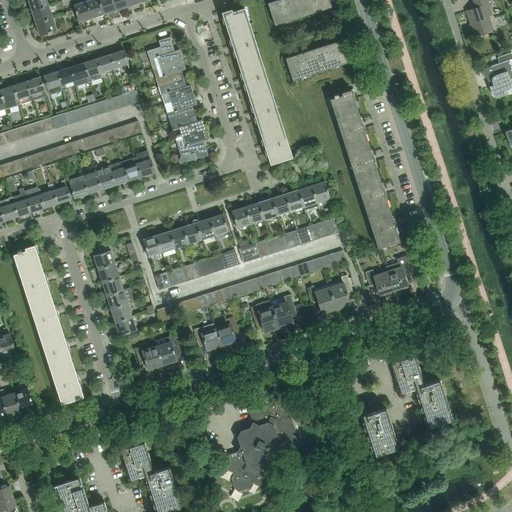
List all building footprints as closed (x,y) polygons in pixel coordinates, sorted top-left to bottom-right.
[(27,0),(31,12),(48,6),(46,0),(27,0)] [(103,14),(98,0),(90,0),(86,1),(91,18),(103,14)] [(115,10),(111,0),(98,0),(103,14),(115,10)] [(125,0),(111,0),(115,10),(127,6),(125,0)] [(274,25),(302,15),(297,0),(275,0),(267,3),(274,25)] [(329,0),(297,0),(302,15),(331,6),(329,0)] [(472,24),(470,25),(473,36),(491,30),(487,16),(491,15),(488,5),(491,4),(490,0),(473,0),(476,8),(468,11),(472,24)] [(91,18),(86,1),(73,5),(79,22),(91,18)] [(31,12),(35,24),(52,18),(48,6),(31,12)] [(228,31),(249,24),(244,7),(232,11),(231,8),(220,12),(221,17),(223,17),(228,31)] [(39,35),(56,30),(52,18),(35,24),(39,35)] [(260,57),(249,24),(228,31),(233,45),(230,46),(232,50),(234,50),(238,64),(260,57)] [(157,57),(160,66),(182,59),(178,49),(174,50),(169,36),(158,40),(160,46),(147,51),(150,59),(157,57)] [(342,40),(314,49),(321,71),(349,62),(342,40)] [(123,49),(109,53),(114,68),(112,68),(114,74),(119,72),(117,67),(127,63),(123,49)] [(292,80),(321,71),(314,49),(285,58),(292,80)] [(109,53),(96,58),(101,72),(99,72),(101,78),(106,76),(104,71),(112,68),(114,68),(109,53)] [(511,56),(511,53),(497,58),(499,63),(511,58),(511,56)] [(271,90),(260,57),(238,64),(243,78),(241,79),(243,84),(245,83),(249,97),(271,90)] [(96,58),(83,62),(88,76),(86,77),(87,82),(92,81),(90,75),(99,72),(101,72),(96,58)] [(493,85),(489,86),(491,94),(493,96),(494,97),(497,98),(499,97),(506,95),(505,91),(509,89),(510,88),(511,87),(511,85),(511,84),(510,80),(511,79),(511,77),(511,73),(508,61),(511,59),(511,58),(499,63),(491,66),(494,76),(493,77),(492,78),(491,79),(491,81),(493,85)] [(156,78),(159,86),(183,78),(181,70),(185,69),(182,59),(160,66),(163,75),(156,78)] [(79,85),(87,82),(86,77),(88,76),(83,62),(69,66),(74,81),(72,81),(74,86),(79,85)] [(61,85),(59,85),(61,91),(66,89),(64,84),(72,81),(74,81),(69,66),(56,71),(61,85)] [(51,88),(59,85),(61,85),(56,71),(43,75),(48,89),(50,94),(53,93),(51,88)] [(39,76),(26,81),(30,95),(28,95),(30,101),(45,96),(39,76)] [(168,92),(171,101),(193,94),(190,85),(185,86),(183,78),(159,86),(161,94),(168,92)] [(26,81),(13,85),(17,99),(14,99),(16,105),(30,101),(28,95),(30,95),(26,81)] [(17,99),(13,85),(0,88),(0,91),(4,103),(2,104),(4,109),(9,107),(7,102),(14,99),(17,99)] [(334,113),(356,106),(351,89),(333,95),(333,97),(329,98),(334,113)] [(136,90),(130,92),(133,103),(139,101),(136,90)] [(282,123),(271,90),(249,97),(254,111),(252,112),(254,116),(256,116),(260,130),(282,123)] [(130,92),(123,94),(127,105),(133,103),(130,92)] [(123,94),(117,96),(120,107),(127,105),(123,94)] [(167,113),(170,121),(194,113),(192,105),(196,104),(193,94),(171,101),(174,110),(167,113)] [(117,96),(110,98),(114,109),(120,107),(117,96)] [(110,98),(104,100),(107,111),(114,109),(110,98)] [(104,100),(97,102),(101,113),(107,111),(104,100)] [(97,102),(90,104),(94,116),(101,113),(97,102)] [(90,104),(84,106),(88,118),(94,116),(90,104)] [(84,106),(77,109),(81,120),(88,118),(84,106)] [(367,140),(356,106),(334,113),(345,147),(367,140)] [(81,120),(77,109),(71,111),(74,122),(81,120)] [(71,111),(64,113),(67,124),(74,122),(71,111)] [(52,117),(55,128),(67,124),(64,113),(52,117)] [(180,127),(183,136),(204,129),(201,119),(197,121),(194,113),(170,121),(173,129),(180,127)] [(49,130),(55,128),(52,117),(45,119),(49,130)] [(45,119),(40,121),(43,132),(49,130),(45,119)] [(135,134),(141,132),(137,120),(132,122),(135,134)] [(40,121),(33,123),(37,134),(43,132),(40,121)] [(135,134),(132,122),(126,124),(130,135),(135,134)] [(33,123),(27,125),(31,136),(37,134),(33,123)] [(293,157),(282,123),(260,130),(265,144),(263,145),(264,149),(266,149),(271,164),(293,157)] [(130,135),(126,124),(120,126),(124,137),(130,135)] [(27,125),(21,127),(25,138),(31,136),(27,125)] [(124,137),(120,126),(114,128),(118,139),(124,137)] [(21,127),(15,129),(18,140),(25,138),(21,127)] [(118,139),(114,128),(109,129),(112,141),(118,139)] [(15,129),(9,131),(12,142),(18,140),(15,129)] [(112,141),(109,129),(103,131),(107,143),(112,141)] [(196,158),(208,155),(203,140),(207,139),(204,129),(183,136),(186,145),(179,147),(182,156),(181,156),(179,160),(180,164),(193,160),(195,160),(196,159),(196,158)] [(9,131),(2,133),(6,144),(12,142),(9,131)] [(107,143),(103,131),(97,133),(101,145),(107,143)] [(101,145),(97,133),(92,135),(95,146),(101,145)] [(95,146),(92,135),(86,137),(90,148),(95,146)] [(90,148),(86,137),(80,139),(84,150),(90,148)] [(84,150),(80,139),(74,141),(78,152),(84,150)] [(378,173),(367,140),(345,147),(356,180),(378,173)] [(78,152),(74,141),(69,142),(72,154),(78,152)] [(72,154),(69,142),(63,144),(67,156),(72,154)] [(67,156),(63,144),(57,146),(61,158),(67,156)] [(61,158),(57,146),(52,148),(55,159),(61,158)] [(55,159),(52,148),(46,150),(50,161),(55,159)] [(50,161),(46,150),(40,152),(44,163),(50,161)] [(44,163),(40,152),(35,154),(38,165),(44,163)] [(137,156),(134,157),(141,176),(154,171),(150,158),(149,158),(147,153),(145,153),(147,159),(138,162),(137,156)] [(38,165),(35,154),(29,155),(33,167),(38,165)] [(33,167),(29,155),(23,157),(27,169),(33,167)] [(27,169),(23,157),(17,159),(21,170),(27,169)] [(123,160),(121,161),(128,180),(141,176),(134,157),(132,158),(134,163),(125,166),(123,160)] [(21,170),(17,159),(12,161),(15,172),(21,170)] [(15,172),(12,161),(6,163),(10,174),(15,172)] [(110,165),(108,165),(115,184),(128,180),(121,161),(119,162),(120,168),(112,170),(110,165)] [(10,174),(6,163),(0,165),(4,176),(10,174)] [(97,169),(95,170),(101,189),(115,184),(108,165),(105,166),(107,172),(99,174),(97,169)] [(83,174),(82,174),(88,193),(101,189),(95,170),(92,171),(94,176),(86,179),(83,174)] [(389,207),(378,173),(356,180),(367,214),(389,207)] [(75,197),(88,193),(82,174),(79,175),(81,180),(70,184),(75,197)] [(330,197),(324,179),(311,184),(318,206),(319,208),(332,204),(329,197),(330,197)] [(53,184),(51,184),(57,203),(71,199),(67,185),(66,186),(64,180),(61,181),(63,186),(54,189),(53,184)] [(40,188),(38,188),(44,207),(57,203),(51,184),(48,185),(50,190),(41,193),(40,188)] [(318,206),(311,184),(298,188),(303,206),(305,211),(318,206)] [(26,192),(25,193),(31,212),(44,207),(38,188),(35,189),(37,195),(28,198),(26,192)] [(298,188),(285,192),(290,210),(303,206),(298,188)] [(271,197),(277,215),(290,210),(285,192),(271,197)] [(13,196),(11,197),(17,216),(31,212),(25,193),(21,194),(23,199),(15,202),(13,196)] [(0,207),(4,220),(17,216),(11,197),(8,198),(10,203),(2,206),(0,201),(0,207)] [(271,197),(258,201),(264,219),(277,215),(271,197)] [(258,201),(245,205),(251,223),(264,219),(258,201)] [(237,228),(251,223),(245,205),(231,210),(237,228)] [(399,241),(389,207),(367,214),(377,248),(399,241)] [(209,217),(215,235),(228,230),(222,213),(209,217)] [(331,218),(335,232),(341,231),(336,216),(331,218)] [(202,239),(215,235),(209,217),(196,221),(202,239)] [(335,232),(331,218),(325,220),(329,234),(335,232)] [(329,234),(325,220),(319,222),(324,236),(329,234)] [(188,243),(202,239),(196,221),(183,225),(188,243)] [(324,236),(319,222),(313,224),(318,238),(324,236)] [(318,238),(313,224),(308,226),(312,240),(318,238)] [(175,248),(188,243),(183,225),(169,230),(175,248)] [(312,240),(308,226),(302,227),(307,242),(312,240)] [(307,242),(302,227),(296,229),(301,244),(307,242)] [(301,244),(296,229),(290,231),(295,246),(301,244)] [(162,252),(175,248),(169,230),(156,234),(162,252)] [(295,246),(290,231),(285,233),(289,247),(295,246)] [(289,247),(285,233),(279,235),(284,249),(289,247)] [(148,256),(162,252),(156,234),(143,239),(148,256)] [(284,249),(279,235),(273,237),(278,251),(284,249)] [(278,251),(273,237),(267,239),(272,253),(278,251)] [(272,253),(267,239),(262,241),(266,255),(272,253)] [(266,255),(262,241),(256,243),(261,257),(266,255)] [(250,244),(255,259),(261,257),(256,243),(250,244)] [(12,254),(17,271),(40,264),(35,250),(37,249),(35,244),(24,248),(25,250),(21,251),(20,249),(16,250),(17,253),(12,254)] [(245,246),(249,261),(255,259),(250,244),(245,246)] [(239,248),(244,263),(249,261),(245,246),(239,248)] [(92,255),(97,268),(114,263),(110,249),(92,255)] [(234,266),(240,264),(235,249),(229,251),(234,266)] [(340,263),(345,261),(342,250),(336,251),(340,263)] [(234,266),(229,251),(223,253),(228,267),(234,266)] [(340,263),(336,251),(330,253),(334,265),(340,263)] [(228,267),(223,253),(218,255),(222,269),(228,267)] [(334,265),(330,253),(324,255),(328,267),(334,265)] [(222,269),(218,255),(212,257),(216,271),(222,269)] [(328,267),(324,255),(319,257),(322,268),(328,267)] [(386,267),(387,271),(394,290),(408,285),(404,274),(416,271),(410,255),(398,259),(399,262),(386,267)] [(216,271),(212,257),(206,259),(211,273),(216,271)] [(322,268),(319,257),(313,259),(317,270),(322,268)] [(211,273),(206,259),(200,261),(205,275),(211,273)] [(317,270),(313,259),(307,261),(311,272),(317,270)] [(205,275),(200,261),(195,262),(199,277),(205,275)] [(311,272),(307,261),(301,263),(305,274),(311,272)] [(199,277),(195,262),(189,264),(193,278),(199,277)] [(97,268),(101,282),(119,276),(114,263),(97,268)] [(305,274),(301,263),(295,265),(299,276),(305,274)] [(44,278),(40,264),(17,271),(28,304),(51,297),(46,283),(48,282),(47,278),(44,278)] [(193,278),(189,264),(183,266),(188,280),(193,278)] [(299,276),(295,265),(290,266),(293,278),(299,276)] [(188,280),(183,266),(177,268),(182,282),(188,280)] [(293,278),(290,266),(284,268),(288,280),(293,278)] [(182,282),(177,268),(172,270),(176,284),(182,282)] [(288,280),(284,268),(278,270),(282,282),(288,280)] [(379,295),(394,290),(387,271),(374,275),(372,269),(365,272),(369,286),(376,284),(379,295)] [(176,284),(172,270),(166,272),(170,286),(176,284)] [(282,282),(278,270),(272,272),(276,283),(282,282)] [(170,286),(166,272),(160,274),(165,288),(170,286)] [(276,283),(272,272),(267,274),(270,285),(276,283)] [(165,288),(160,274),(154,275),(159,289),(165,288)] [(270,285),(267,274),(261,276),(264,287),(270,285)] [(336,309),(350,304),(346,292),(352,291),(347,275),(341,277),(343,282),(329,287),(336,309)] [(101,282),(106,295),(123,289),(119,276),(101,282)] [(264,287),(261,276),(255,278),(259,289),(264,287)] [(259,289),(255,278),(249,280),(253,291),(259,289)] [(253,291),(249,280),(243,281),(247,293),(253,291)] [(247,293),(243,281),(238,283),(241,295),(247,293)] [(241,295),(238,283),(232,285),(235,296),(241,295)] [(235,296),(232,285),(226,287),(230,298),(235,296)] [(321,313),(336,309),(329,287),(314,292),(313,286),(306,288),(311,301),(317,299),(321,313)] [(230,298),(226,287),(220,289),(224,300),(230,298)] [(106,295),(110,308),(127,302),(123,289),(106,295)] [(224,300),(220,289),(214,291),(218,302),(224,300)] [(218,302),(214,291),(209,293),(212,304),(218,302)] [(212,304),(209,293),(203,294),(207,306),(212,304)] [(207,306),(203,294),(197,296),(201,308),(207,306)] [(278,328),(292,323),(291,317),(296,315),(293,306),(289,294),(283,296),(285,302),(271,306),(278,328)] [(201,308),(197,296),(191,298),(195,310),(201,308)] [(55,311),(51,297),(28,304),(39,337),(61,330),(57,316),(59,315),(57,311),(55,311)] [(195,310),(191,298),(185,300),(189,311),(195,310)] [(189,311),(185,300),(180,302),(183,313),(189,311)] [(255,304),(255,305),(249,307),(256,328),(262,326),(264,332),(278,328),(271,306),(269,300),(255,304)] [(110,308),(114,321),(132,316),(127,302),(110,308)] [(183,313),(180,302),(174,304),(178,315),(183,313)] [(178,315),(174,304),(168,306),(172,317),(178,315)] [(301,304),(293,306),(296,315),(304,312),(301,304)] [(172,317),(168,306),(162,308),(166,319),(172,317)] [(166,319),(162,308),(157,309),(160,321),(166,319)] [(114,321),(118,335),(136,329),(132,316),(114,321)] [(221,346),(236,341),(233,335),(239,333),(233,316),(224,319),(226,324),(215,328),(221,346)] [(207,351),(221,346),(215,328),(205,331),(203,326),(193,329),(198,346),(205,344),(207,351)] [(5,334),(0,335),(0,345),(3,356),(16,352),(7,327),(3,328),(5,334)] [(61,330),(39,337),(49,370),(72,363),(67,349),(69,348),(68,344),(66,345),(61,330)] [(136,331),(126,334),(128,340),(138,337),(136,331)] [(162,365),(176,360),(175,354),(181,353),(175,335),(166,338),(167,342),(156,345),(162,365)] [(147,370),(162,365),(156,345),(144,349),(143,346),(134,349),(140,366),(145,364),(147,370)] [(424,384),(415,355),(389,363),(399,393),(415,388),(427,427),(452,419),(439,379),(424,384)] [(77,377),(72,363),(49,370),(60,404),(83,397),(78,382),(80,382),(78,377),(77,377)] [(23,389),(14,392),(20,412),(33,407),(25,382),(21,384),(23,389)] [(0,395),(7,416),(20,412),(14,392),(5,395),(3,390),(0,390),(0,395)] [(241,431),(238,437),(240,446),(238,451),(229,454),(226,461),(229,470),(234,473),(231,478),(234,488),(241,491),(250,488),(253,482),(259,485),(267,482),(271,476),(268,467),(262,464),(274,441),(279,444),(282,453),(288,456),(297,453),(301,446),(298,438),(292,435),(295,429),(292,420),(286,417),(289,411),(286,402),(280,399),(253,407),(250,413),(253,422),(250,428),(241,431)] [(396,448),(383,408),(363,415),(375,455),(396,448)] [(197,446),(206,427),(200,424),(191,427),(188,434),(191,443),(197,446)] [(163,511),(184,505),(171,466),(154,471),(145,442),(119,450),(129,480),(144,476),(155,511),(163,511)] [(312,468),(315,461),(312,453),(306,449),(296,467),(303,471),(312,468)] [(107,511),(104,502),(88,507),(79,477),(54,485),(62,511),(74,511),(79,511),(107,511)] [(15,507),(16,506),(9,485),(0,488),(0,511),(4,510),(5,511),(14,511),(16,509),(15,507)]
